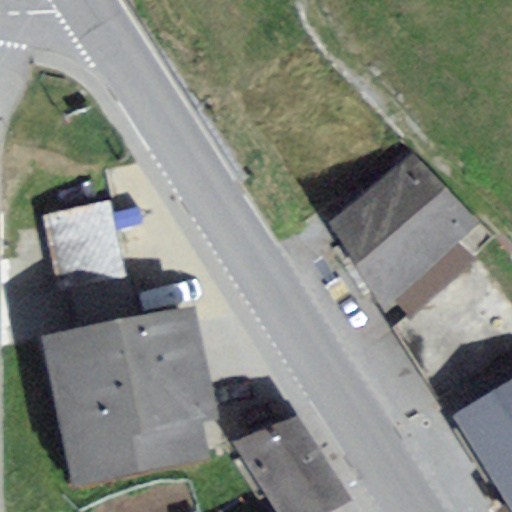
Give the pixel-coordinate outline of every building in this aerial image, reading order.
[(410,170),(320,249),(388,326),(478,246),(410,170)] [(121,282),(105,209),(41,223),(58,296),(121,282)] [(182,310),(38,338),(68,491),(213,462),(182,310)] [(511,511),(511,383),(455,417),(510,511),(511,511)] [(340,511),(341,511),(288,425),(233,458),(265,511),(340,511)]
